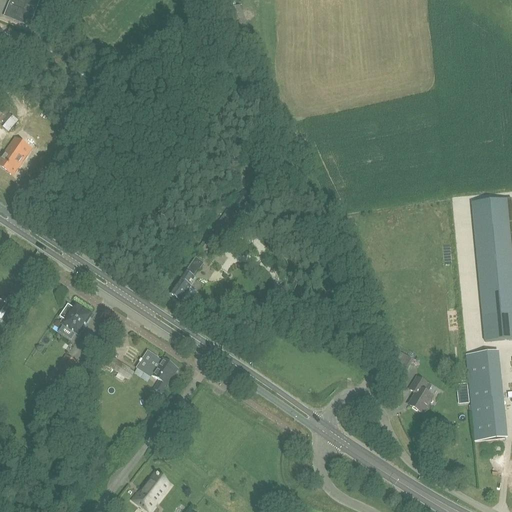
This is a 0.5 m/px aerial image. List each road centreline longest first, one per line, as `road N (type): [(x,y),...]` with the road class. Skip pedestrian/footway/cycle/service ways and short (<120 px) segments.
road 1 (secondary): [(331,433),(0,214)]
road 2 (secondary): [(451,511),(331,433)]
